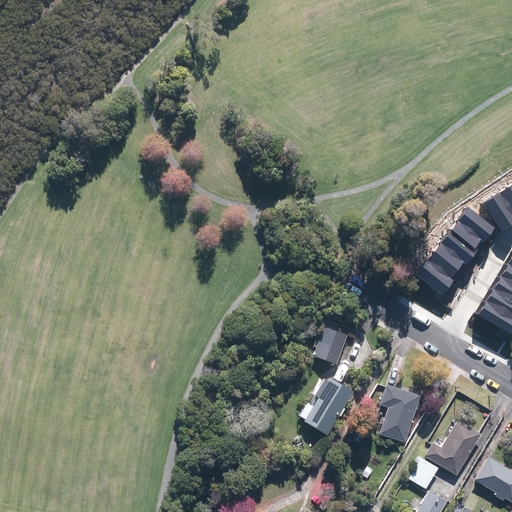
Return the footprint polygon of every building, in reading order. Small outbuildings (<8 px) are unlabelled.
[(511,191),(508,186),(483,203),(502,231),(511,224),(511,191)] [(468,208),(452,230),(476,248),(481,240),(484,242),(495,227),(468,208)] [(433,224),(421,211),(407,225),(420,237),(433,224)] [(452,230),(435,252),(458,270),(463,263),(466,265),(478,250),(476,248),(452,230)] [(435,252),(417,275),(443,295),(453,281),(451,279),(458,270),(435,252)] [(511,265),(509,264),(501,277),(511,282),(511,265)] [(511,282),(501,277),(494,289),(511,300),(511,282)] [(511,300),(494,289),(486,301),(511,316),(511,300)] [(511,316),(486,301),(478,314),(511,334),(511,333),(511,316)] [(333,365),(343,336),(320,328),(309,356),(333,365)] [(322,436),(348,392),(324,378),(299,422),(322,436)] [(401,442),(415,396),(381,387),(376,405),(382,407),(374,434),(401,442)] [(452,475),(476,435),(452,421),(436,449),(428,445),(421,457),(452,475)] [(469,481),(508,503),(511,496),(511,463),(507,471),(483,457),(469,481)] [(422,489),(434,469),(417,458),(405,479),(422,489)] [(414,511),(436,511),(442,502),(426,492),(414,511)] [(447,511),(466,511),(452,503),(447,511)]
